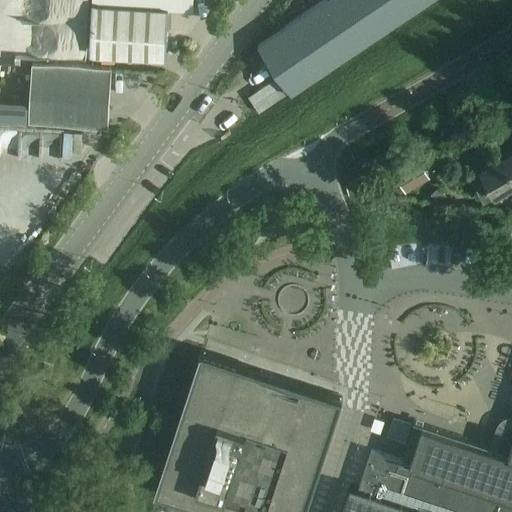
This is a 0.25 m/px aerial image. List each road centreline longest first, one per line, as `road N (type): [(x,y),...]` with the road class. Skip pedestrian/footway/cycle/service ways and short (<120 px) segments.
road 1 (residential): [(0,465),(28,459),(58,435),(112,334),(198,232),(271,176),(291,171),(312,180)]
road 2 (tertiary): [(0,353),(258,0)]
road 3 (residential): [(312,180),(329,145),(511,37)]
road 4 (residential): [(353,329),(360,282),(336,206),(312,180)]
